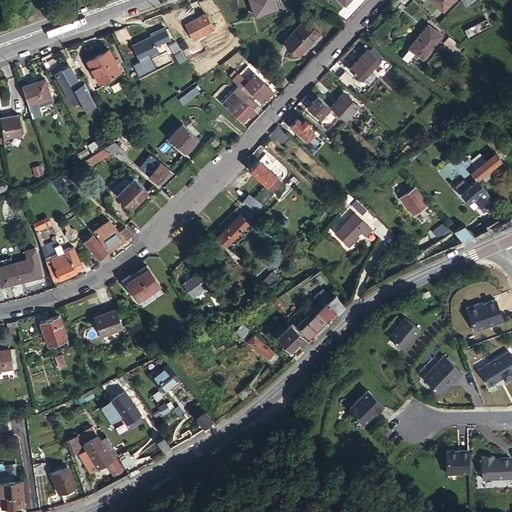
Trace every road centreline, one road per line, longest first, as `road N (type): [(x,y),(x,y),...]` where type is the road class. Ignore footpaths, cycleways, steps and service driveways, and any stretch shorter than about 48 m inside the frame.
road 1 (unclassified): [(0,309),(125,262),(171,224),(375,0)]
road 2 (tertiary): [(500,241),(382,294),(274,395),(97,511)]
road 3 (primary): [(126,0),(0,46)]
